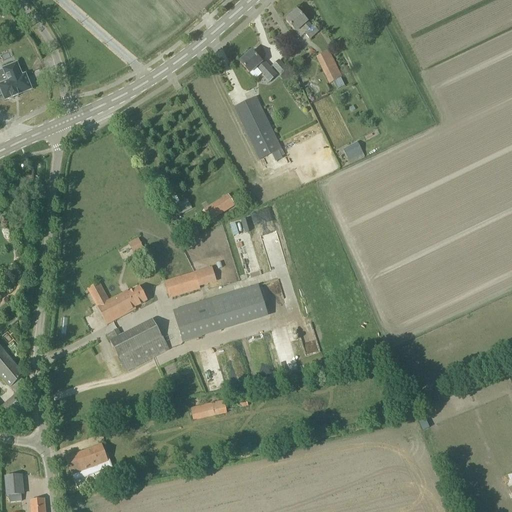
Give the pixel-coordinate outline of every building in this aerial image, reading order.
[(301,38),(306,34),(310,38),(318,31),(314,26),(312,28),(297,11),(286,21),(301,38)] [(333,82),(341,78),(342,78),(329,51),(316,57),(329,84),(333,82)] [(249,73),(256,68),(269,83),(276,77),(263,61),(261,63),(252,52),(240,63),(249,73)] [(274,66),(281,75),(287,70),(280,61),(274,66)] [(17,64),(3,70),(8,82),(0,85),(0,97),(3,96),(5,101),(12,98),(12,99),(19,96),(18,94),(31,89),(25,75),(22,77),(17,64)] [(271,154),(281,150),(256,98),(235,108),(260,160),(271,154)] [(347,159),(362,152),(357,142),(343,149),(347,159)] [(227,196),(203,211),(197,215),(203,225),(210,221),(233,206),(227,196)] [(212,267),(164,282),(169,299),(200,289),(200,288),(216,283),(212,267)] [(112,276),(102,281),(106,290),(116,285),(112,276)] [(107,326),(116,321),(136,310),(135,308),(147,302),(140,288),(129,294),(128,292),(109,302),(99,284),(88,290),(107,326)] [(220,326),(266,312),(258,286),(173,312),(183,343),(222,331),(220,326)] [(107,334),(119,360),(125,372),(168,350),(153,320),(120,336),(118,330),(107,334)] [(0,376),(16,395),(13,397),(16,400),(29,390),(27,386),(22,381),(25,378),(0,346),(0,376)] [(0,413),(16,400),(13,397),(1,408),(0,407),(0,413)] [(18,401),(13,405),(17,410),(22,407),(18,401)] [(224,401),(212,403),(215,417),(227,414),(224,401)] [(101,446),(75,456),(66,459),(73,480),(102,469),(100,464),(107,461),(101,446)] [(21,476),(6,477),(7,496),(23,495),(21,476)] [(45,511),(44,500),(30,501),(31,511),(45,511)]
